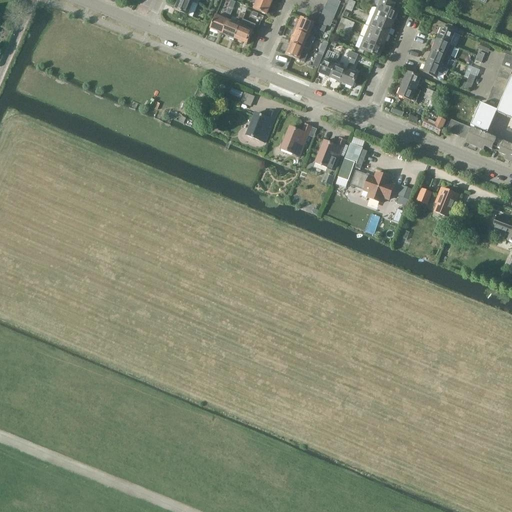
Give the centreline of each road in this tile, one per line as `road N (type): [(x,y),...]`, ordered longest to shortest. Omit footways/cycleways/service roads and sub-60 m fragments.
road 1 (tertiary): [(511,176),(370,117)]
road 2 (tertiary): [(370,117),(258,73)]
